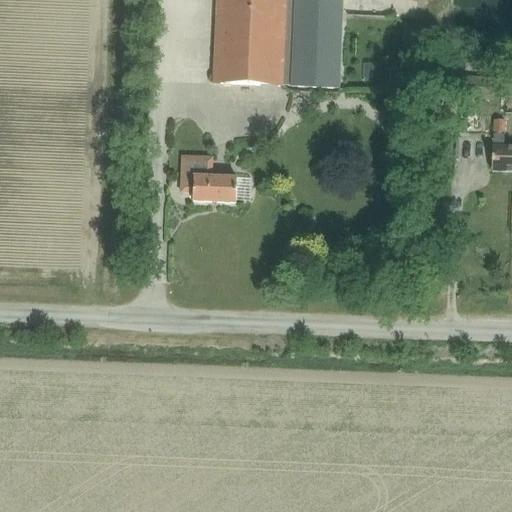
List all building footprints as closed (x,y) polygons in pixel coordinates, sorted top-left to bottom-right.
[(281,87),(284,0),(215,0),(212,85),(281,87)] [(284,0),(281,87),(339,91),(342,0),(284,0)] [(494,79),(478,79),(460,78),(460,101),(493,102),(494,79)] [(490,174),(511,174),(511,149),(503,149),(504,122),(492,121),(491,136),(493,136),(490,174)] [(236,180),(208,179),(208,164),(195,163),(195,159),(182,159),(180,194),(192,194),(192,203),(235,205),(236,180)]
